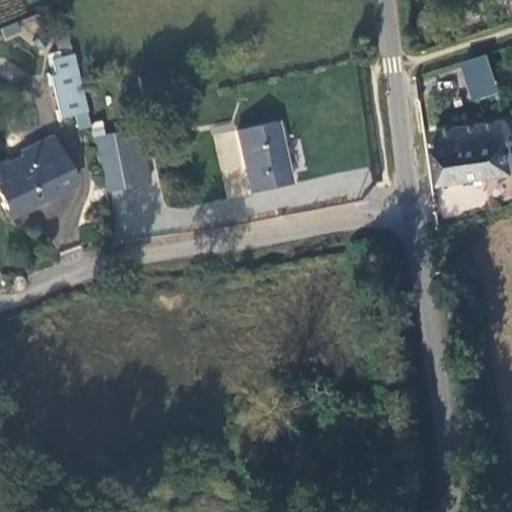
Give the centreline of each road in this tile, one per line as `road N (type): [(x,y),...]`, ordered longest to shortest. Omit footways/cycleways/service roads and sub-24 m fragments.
road 1 (residential): [(413,212),(94,266),(0,309)]
road 2 (tertiary): [(413,212),(445,511)]
road 3 (tertiary): [(386,0),(413,212)]
